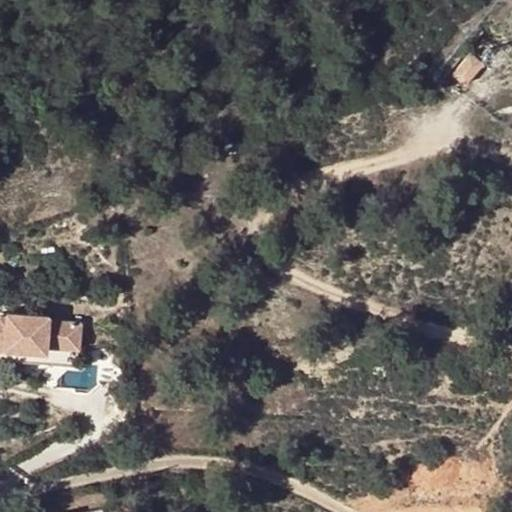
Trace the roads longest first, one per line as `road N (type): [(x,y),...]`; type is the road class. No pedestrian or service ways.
road 1 (track): [(460,101),(424,143),(279,197),(261,219),(267,257),(322,291),(511,355)]
road 2 (residential): [(349,511),(247,470),(160,462),(67,476),(0,499)]
